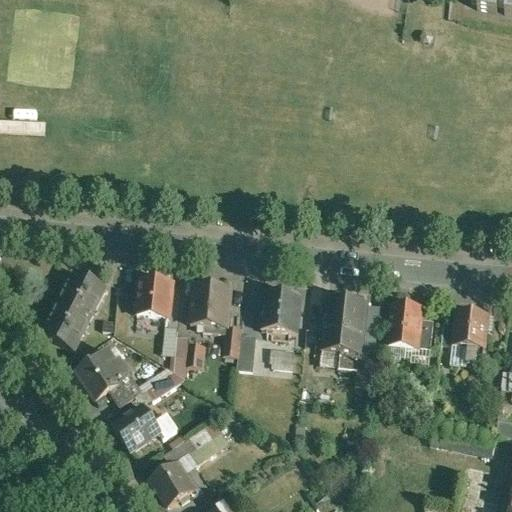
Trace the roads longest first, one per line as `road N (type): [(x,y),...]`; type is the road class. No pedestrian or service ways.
road 1 (residential): [(0,228),(511,278)]
road 2 (residential): [(0,397),(91,478),(113,511)]
